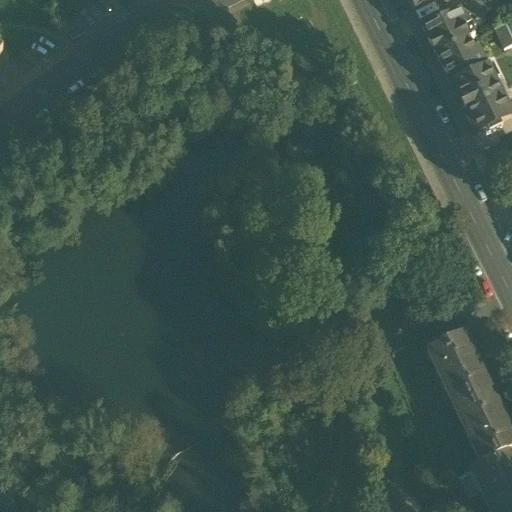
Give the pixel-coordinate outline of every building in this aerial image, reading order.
[(408,0),(409,1),(408,2),(414,14),(442,0),(408,0)] [(484,6),(472,0),(470,0),(464,13),(484,24),(491,9),(484,6)] [(422,31),(436,59),(468,43),(464,34),(468,32),(458,14),(422,31)] [(511,48),(511,42),(505,27),(494,32),(504,52),(511,48)] [(473,52),(468,43),(436,59),(449,87),(486,69),(476,50),(473,52)] [(511,90),(499,97),(486,69),(449,87),(474,138),(510,120),(511,118),(511,90)] [(341,78),(347,90),(356,86),(350,73),(341,78)] [(426,354),(453,411),(489,393),(462,336),(426,354)] [(453,411),(480,467),(505,455),(511,451),(511,440),(489,393),(453,411)] [(511,511),(511,469),(505,455),(480,467),(469,472),(470,475),(480,496),(487,511),(511,511)] [(467,502),(480,496),(470,475),(458,481),(467,502)]
